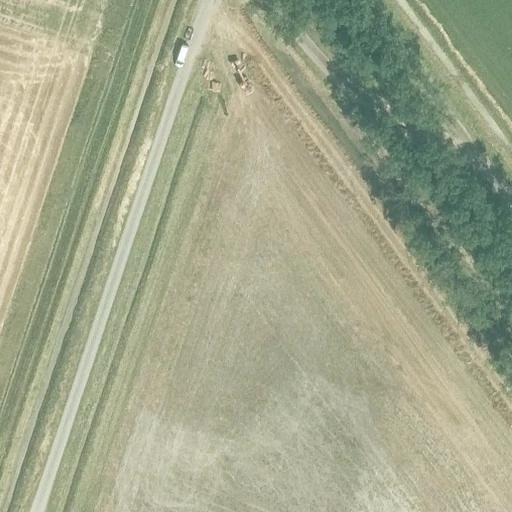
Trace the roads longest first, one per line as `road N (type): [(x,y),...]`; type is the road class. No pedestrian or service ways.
road 1 (unclassified): [(35,511),(207,0)]
road 2 (track): [(269,0),(336,79),(483,164)]
road 3 (track): [(363,0),(483,164)]
